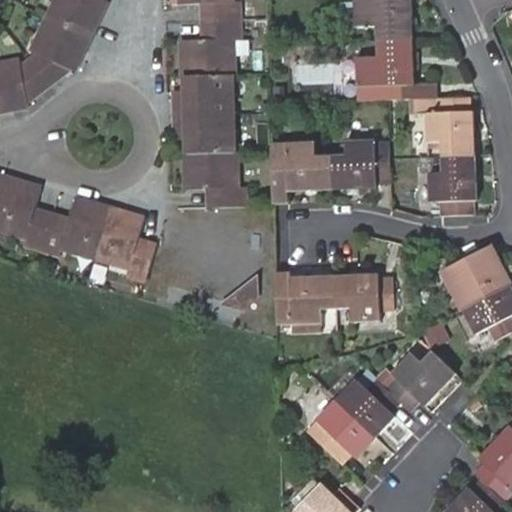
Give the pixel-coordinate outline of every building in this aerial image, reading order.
[(22,67),(28,99),(70,66),(75,69),(107,0),(57,0),(34,49),(40,53),(22,67)] [(220,188),(220,207),(250,205),(249,186),(243,186),(242,153),(240,153),(236,75),(239,75),(238,38),(244,38),(242,4),(237,4),(236,0),(183,0),(184,6),(204,5),(213,5),(214,21),(214,39),(205,39),(185,39),(187,76),(188,76),(189,92),(189,100),(179,100),(180,133),(191,133),(191,140),(191,155),(189,155),(191,189),(211,188),(220,188)] [(354,0),(356,27),(379,27),(380,57),(357,57),(358,86),(376,85),(376,100),(417,99),(417,113),(427,112),(428,142),(443,141),(444,172),(429,173),(430,203),(443,202),(444,219),(475,217),(474,201),(478,201),(475,112),(469,112),(469,98),(438,99),(437,82),(415,82),(412,0),(354,0)] [(213,5),(204,5),(205,21),(214,21),(213,5)] [(205,21),(205,39),(214,39),(214,21),(205,21)] [(0,112),(30,107),(28,99),(22,67),(21,62),(0,65),(0,112)] [(179,92),(179,100),(189,100),(189,92),(179,92)] [(318,141),(273,142),(274,203),(285,203),(289,203),(288,192),(378,188),(377,184),(391,183),(390,150),(377,151),(376,140),(347,141),(347,155),(319,157),(318,141)] [(0,226),(30,235),(27,243),(61,253),(63,245),(134,265),(132,272),(148,277),(157,248),(140,244),(142,236),(147,217),(77,197),(72,216),(70,224),(53,219),(36,214),(39,206),(44,187),(0,174),(0,226)] [(212,207),(220,207),(220,188),(211,188),(212,207)] [(56,211),(39,206),(36,214),(53,219),(56,211)] [(56,211),(53,219),(70,224),(72,216),(56,211)] [(159,241),(142,236),(140,244),(157,248),(159,241)] [(486,250),(458,265),(465,276),(451,284),(479,336),(493,328),(500,340),(511,334),(511,333),(511,281),(499,258),(492,262),(486,250)] [(276,271),(278,326),(322,324),(322,310),(352,309),(353,324),(382,323),(382,312),(396,311),(395,280),(381,280),(381,275),(291,278),(290,271),(276,271)] [(259,277),(230,302),(246,307),(259,295),(259,277)] [(452,343),(453,328),(429,327),(429,342),(452,343)] [(359,380),(309,432),(341,464),(351,454),(357,458),(397,417),(392,412),(401,403),(411,412),(420,402),(426,407),(457,374),(434,352),(422,364),(412,355),(392,375),(398,381),(389,391),(379,381),(370,390),(359,380)] [(495,511),(505,502),(499,496),(508,486),(511,489),(511,426),(480,459),(485,464),(476,474),(481,480),(473,490),(471,487),(447,511),(495,511)] [(351,511),(323,484),(300,507),(305,511),(351,511)] [(499,496),(505,502),(511,492),(511,489),(508,486),(499,496)]
